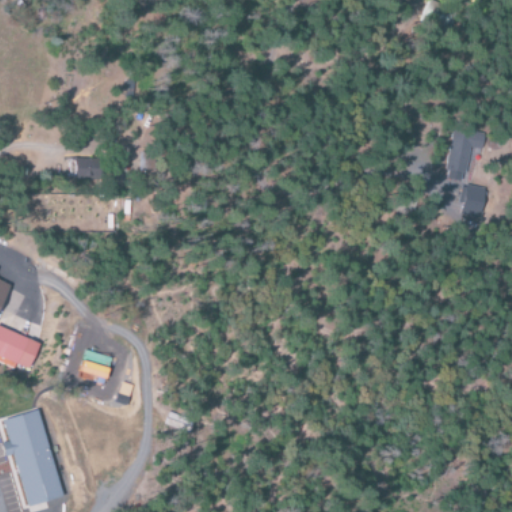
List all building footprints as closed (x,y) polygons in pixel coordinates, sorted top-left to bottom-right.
[(466,147),(479,150),(481,135),(451,129),(441,179),(460,182),(466,147)] [(86,169),(86,158),(64,158),(64,169),(86,169)] [(92,180),(92,169),(69,168),(68,179),(92,180)] [(480,187),(461,187),(460,216),(479,217),(480,187)] [(0,364),(9,367),(15,367),(25,370),(34,342),(0,331),(0,364)] [(108,359),(83,351),(75,372),(100,381),(108,359)] [(23,507),(58,498),(36,410),(0,419),(0,424),(4,442),(0,443),(0,451),(1,457),(10,455),(23,507)]
